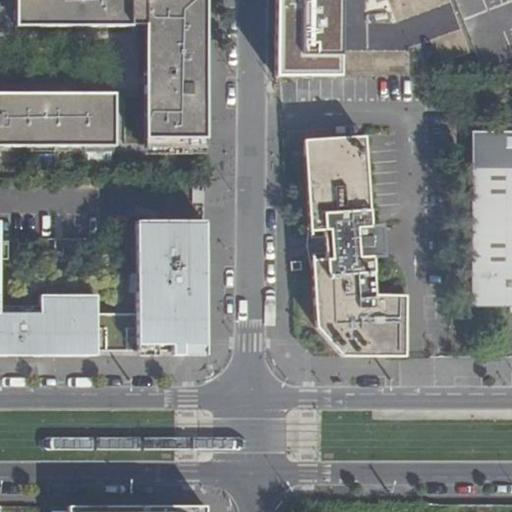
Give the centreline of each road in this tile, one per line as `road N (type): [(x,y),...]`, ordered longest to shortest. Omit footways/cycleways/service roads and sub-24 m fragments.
road 1 (unclassified): [(252,400),(250,0)]
road 2 (unclassified): [(511,399),(252,400)]
road 3 (unclassified): [(253,474),(511,475)]
road 4 (unclassified): [(0,473),(253,474)]
road 5 (unclassified): [(252,400),(0,401)]
